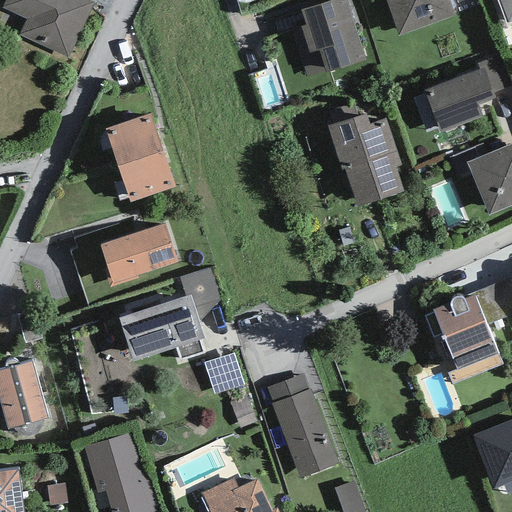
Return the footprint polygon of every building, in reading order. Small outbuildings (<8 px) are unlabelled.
[(4,0),(3,4),(27,16),(19,32),(68,54),(92,0),(4,0)] [(313,0),(300,4),(305,18),(300,20),(300,22),(291,25),(307,75),(330,68),(329,66),(365,54),(347,0),(313,0)] [(387,0),(399,31),(456,10),(451,0),(387,0)] [(511,0),(499,0),(507,19),(511,17),(511,0)] [(484,64),(425,86),(440,127),(481,111),(477,99),(495,92),(484,64)] [(366,107),(326,120),(340,163),(345,162),(358,201),(403,186),(395,163),(401,161),(385,113),(370,118),(366,107)] [(105,123),(118,159),(163,143),(151,109),(105,123)] [(473,147),(449,157),(457,175),(471,169),(489,210),(511,200),(511,138),(476,153),(473,147)] [(175,181),(163,143),(118,159),(130,196),(175,181)] [(177,257),(165,218),(100,240),(108,265),(103,267),(110,285),(138,275),(136,271),(177,257)] [(199,335),(204,333),(190,289),(118,313),(133,356),(175,342),(180,357),(204,350),(199,335)] [(452,381),(502,361),(474,290),(465,294),(463,292),(460,291),(456,291),(453,292),(451,296),(450,299),(433,305),(435,310),(425,314),(452,381)] [(236,353),(208,362),(217,394),(246,386),(236,353)] [(42,417),(50,414),(34,357),(0,367),(0,400),(7,426),(14,425),(15,428),(17,430),(23,433),(29,433),(35,431),(39,427),(41,422),(42,417)] [(299,476),(339,461),(310,386),(309,386),(303,371),(266,386),(272,401),(270,401),(299,476)] [(256,421),(246,395),(229,402),(240,427),(256,421)] [(511,415),(472,431),(492,483),(511,474),(511,415)] [(132,429),(83,443),(96,491),(106,488),(113,511),(160,511),(149,471),(144,472),(132,429)] [(0,511),(24,511),(18,465),(0,467),(0,511)] [(280,511),(277,505),(272,507),(257,476),(237,485),(233,476),(202,491),(208,504),(207,505),(210,511),(280,511)]
